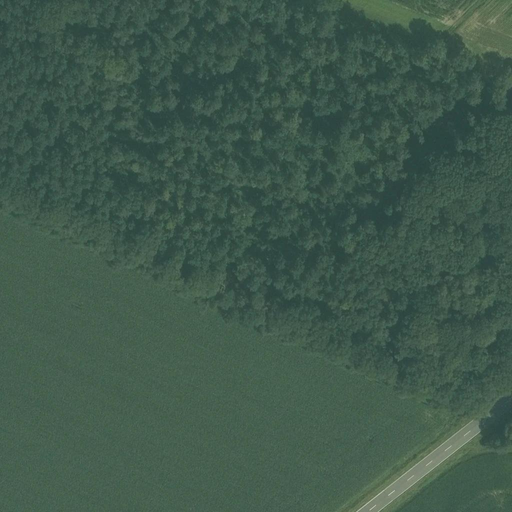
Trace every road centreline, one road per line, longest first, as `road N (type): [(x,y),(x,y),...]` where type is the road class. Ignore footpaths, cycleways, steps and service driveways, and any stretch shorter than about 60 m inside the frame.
road 1 (primary): [(365,511),(511,397)]
road 2 (track): [(511,65),(349,0)]
